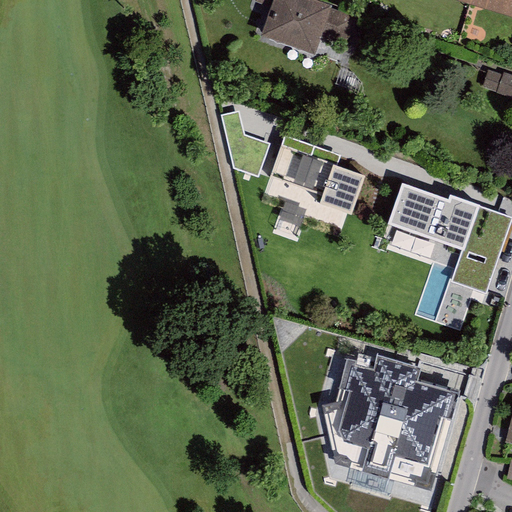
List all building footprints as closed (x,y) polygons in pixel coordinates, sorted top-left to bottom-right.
[(271,10),(274,0),(253,0),(254,4),(271,10)] [(331,10),(302,0),(274,0),(271,10),(260,40),(313,59),(331,10)] [(511,0),(437,0),(511,22),(511,0)] [(502,77),(487,72),(481,89),(511,99),(511,77),(503,74),(502,77)] [(334,159),(310,150),(308,156),(281,146),(268,181),(319,200),(331,165),(334,159)] [(366,177),(331,165),(319,200),(315,209),(351,221),(366,177)] [(385,176),(380,193),(397,197),(400,185),(401,181),(385,176)] [(451,203),(400,185),(397,197),(385,230),(435,248),(439,237),(451,203)] [(511,222),(451,203),(439,237),(452,241),(458,223),(507,238),(511,222)] [(376,370),(347,362),(335,406),(322,408),(334,468),(430,496),(450,423),(459,394),(417,382),(419,375),(378,363),(376,370)]
